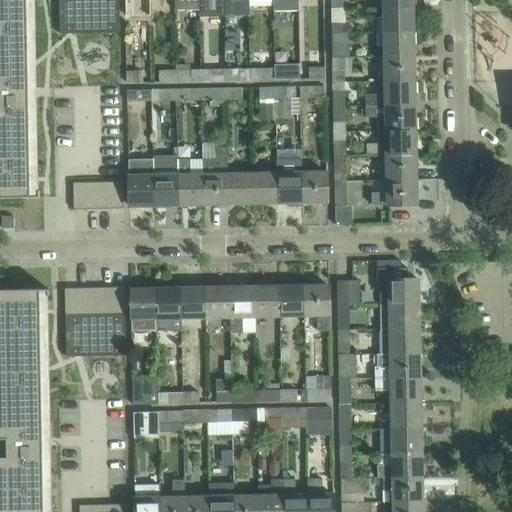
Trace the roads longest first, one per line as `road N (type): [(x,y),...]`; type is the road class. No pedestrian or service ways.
road 1 (residential): [(0,248),(462,237)]
road 2 (residential): [(462,237),(454,0)]
